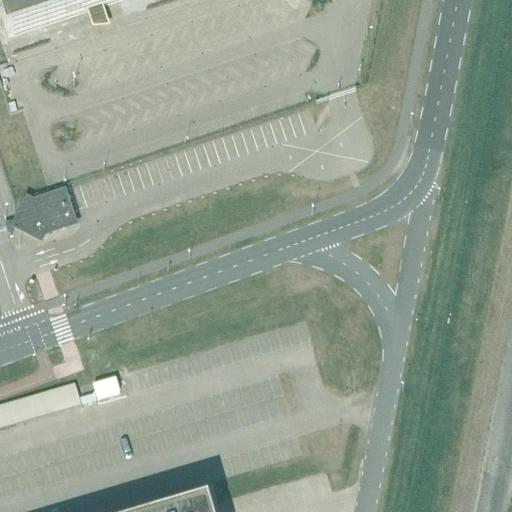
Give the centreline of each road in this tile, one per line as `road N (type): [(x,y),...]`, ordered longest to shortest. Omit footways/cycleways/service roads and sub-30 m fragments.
road 1 (unclassified): [(26,342),(288,248)]
road 2 (unclassified): [(420,182),(457,0)]
road 3 (unclassified): [(396,348),(420,182)]
road 4 (unclassified): [(364,511),(396,348)]
road 5 (unclassified): [(396,348),(386,311),(357,274),(288,248)]
road 6 (unclassified): [(288,248),(393,208),(420,182)]
